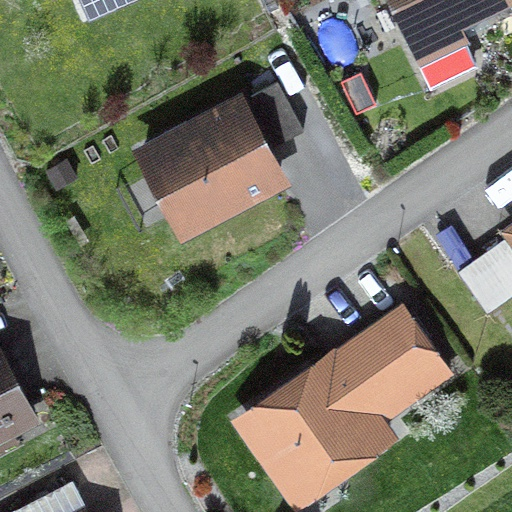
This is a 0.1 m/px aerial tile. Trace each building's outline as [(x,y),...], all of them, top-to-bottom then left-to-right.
[(91,0),(98,15),(134,0),(91,0)] [(511,0),(407,0),(437,62),(473,45),(463,24),(511,1),(511,0)] [(243,112),(143,163),(182,241),(283,190),(243,112)] [(410,315),(246,426),(298,501),(397,434),(385,417),(449,372),(410,315)] [(0,425),(25,412),(0,366),(0,425)]
